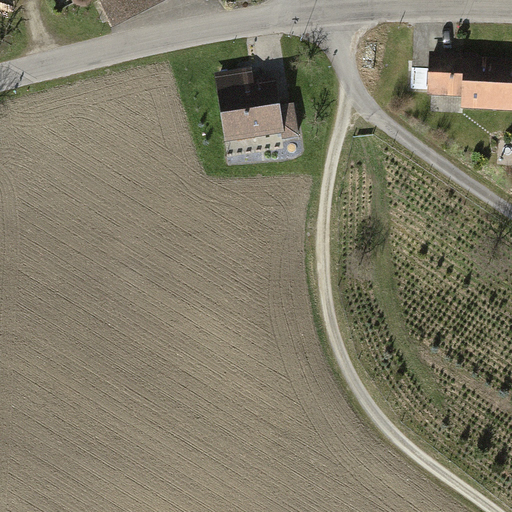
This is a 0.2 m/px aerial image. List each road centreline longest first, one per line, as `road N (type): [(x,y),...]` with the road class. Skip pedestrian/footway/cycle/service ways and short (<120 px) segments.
road 1 (track): [(494,511),(403,448),(352,382),(326,311),(320,239),(350,84)]
road 2 (tertiary): [(327,13),(0,82)]
road 3 (unclassified): [(511,211),(378,120),(350,84),(327,13)]
road 4 (tertiary): [(511,8),(327,13)]
